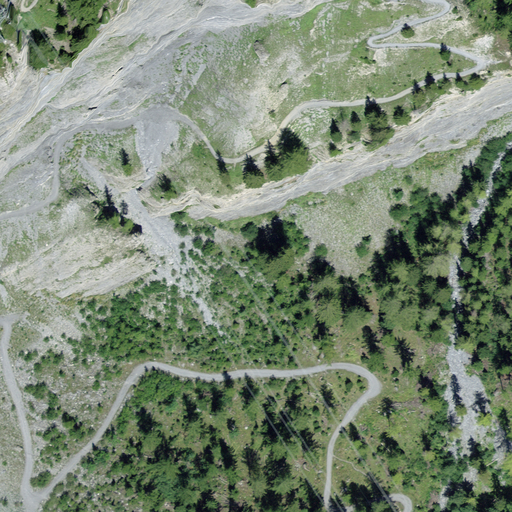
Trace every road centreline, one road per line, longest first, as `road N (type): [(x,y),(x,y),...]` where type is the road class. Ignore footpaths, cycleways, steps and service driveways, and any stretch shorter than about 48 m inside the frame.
road 1 (track): [(0,320),(7,324),(4,356),(24,430),(30,501),(97,436),(142,369),(203,376),(344,364),(371,378),(373,388),(332,438),(326,502),(343,509),(403,497),(406,511)]
road 2 (track): [(435,0),(445,3),(442,13),(369,43),(444,47),(479,67),(388,99),(300,107),(269,143),(233,161),(220,160),(190,122),(168,110),(77,129),(57,147),(48,200),(0,218)]
